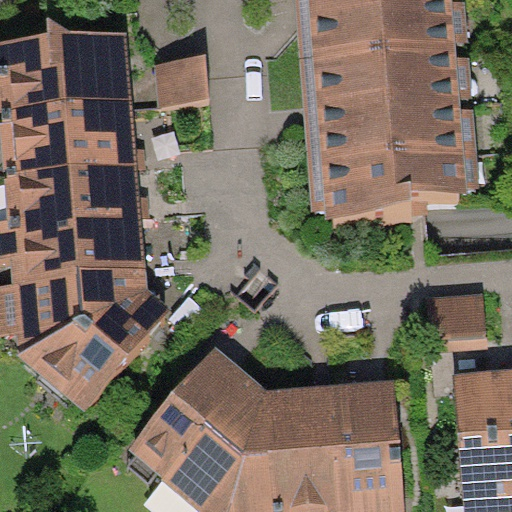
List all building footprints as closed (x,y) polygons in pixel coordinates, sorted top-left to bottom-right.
[(463,0),(320,0),(325,62),(336,226),(421,221),(478,217),(463,0)] [(133,43),(5,52),(9,109),(137,100),(133,43)] [(163,136),(211,140),(216,80),(168,76),(163,136)] [(137,100),(9,109),(13,166),(141,157),(137,100)] [(141,157),(13,166),(16,223),(145,214),(141,157)] [(145,214),(16,223),(20,279),(148,271),(145,214)] [(20,279),(25,360),(92,418),(180,319),(150,292),(148,271),(20,279)] [(443,372),(496,362),(483,298),(431,308),(443,372)] [(238,511),(274,396),(224,353),(135,456),(201,511),(238,511)] [(511,511),(511,379),(465,383),(473,511),(511,511)] [(344,511),(411,511),(401,387),(336,392),(344,511)] [(274,396),(238,511),(344,511),(336,392),(274,396)]
